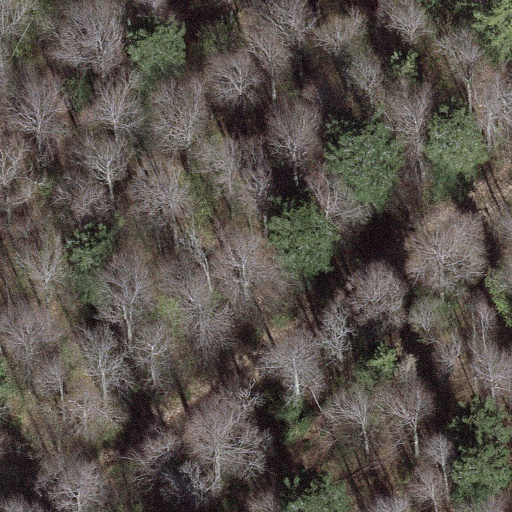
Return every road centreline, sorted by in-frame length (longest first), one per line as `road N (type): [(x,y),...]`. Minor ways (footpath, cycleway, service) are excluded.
road 1 (track): [(41,511),(511,166)]
road 2 (track): [(250,511),(511,265)]
